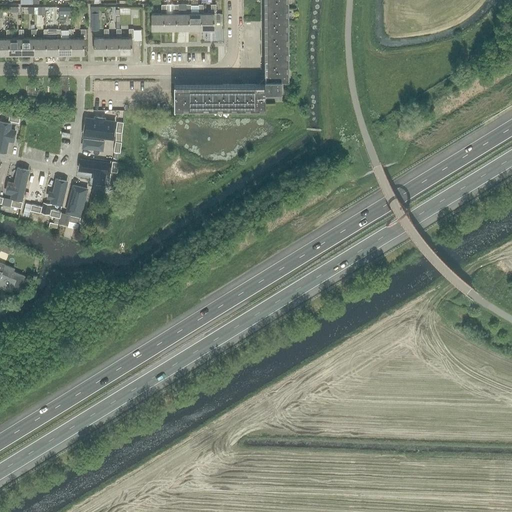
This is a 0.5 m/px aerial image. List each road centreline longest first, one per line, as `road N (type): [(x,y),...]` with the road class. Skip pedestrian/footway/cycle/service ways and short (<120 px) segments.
road 1 (motorway): [(511,128),(0,441)]
road 2 (motorway): [(0,471),(511,158)]
road 3 (residential): [(83,70),(236,71),(235,0)]
road 4 (residential): [(0,157),(69,173),(83,70)]
